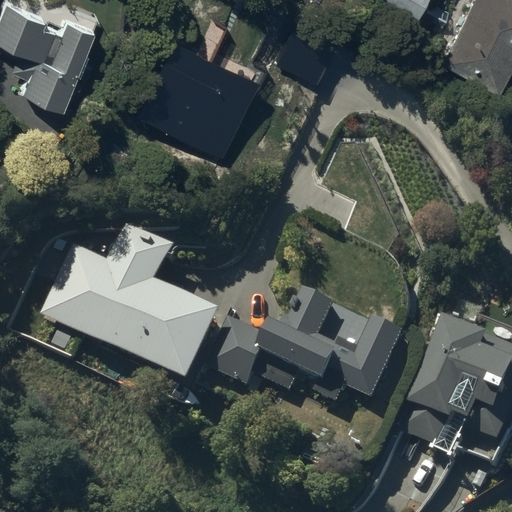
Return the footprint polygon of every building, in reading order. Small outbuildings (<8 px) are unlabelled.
[(61,103),(90,20),(66,12),(61,26),(46,20),(48,15),(4,0),(3,0),(0,9),(0,35),(20,43),(9,74),(24,79),(21,88),(61,103)] [(496,79),(511,41),(511,0),(466,0),(443,56),(496,79)] [(74,243),(44,313),(190,376),(221,305),(159,278),(174,243),(126,222),(110,259),(74,243)] [(229,315),(205,362),(247,382),(254,368),(291,387),(302,364),(325,375),(317,391),(336,400),(344,383),(369,395),(402,328),(374,315),(359,346),(341,338),(339,343),(317,332),(333,300),(304,285),(299,296),(296,294),(291,305),(295,307),(291,316),(285,313),(281,320),(271,315),(263,331),(229,315)] [(490,328),(444,309),(406,398),(413,401),(401,428),(431,441),(429,447),(434,449),(429,460),(443,465),(449,451),(455,454),(458,445),(494,460),(511,417),(511,345),(487,335),(490,328)]
